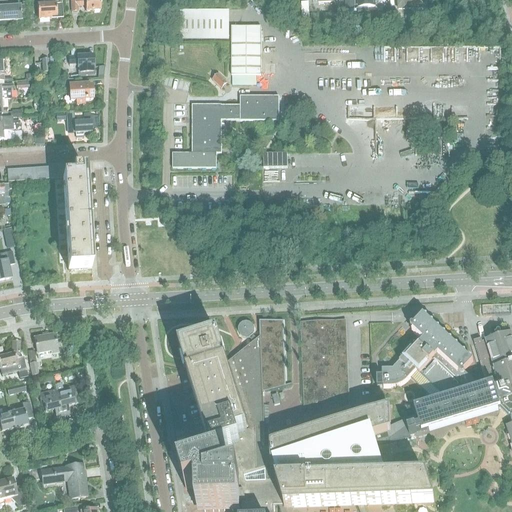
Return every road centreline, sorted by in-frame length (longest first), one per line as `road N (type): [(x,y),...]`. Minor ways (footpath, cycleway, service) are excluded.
road 1 (tertiary): [(133,300),(511,276)]
road 2 (residential): [(166,511),(133,300)]
road 3 (residential): [(133,300),(120,154)]
road 4 (tertiary): [(0,314),(133,300)]
road 5 (residential): [(0,42),(126,35)]
road 6 (residential): [(0,161),(120,154)]
road 7 (unknown): [(273,195),(277,165),(364,162)]
